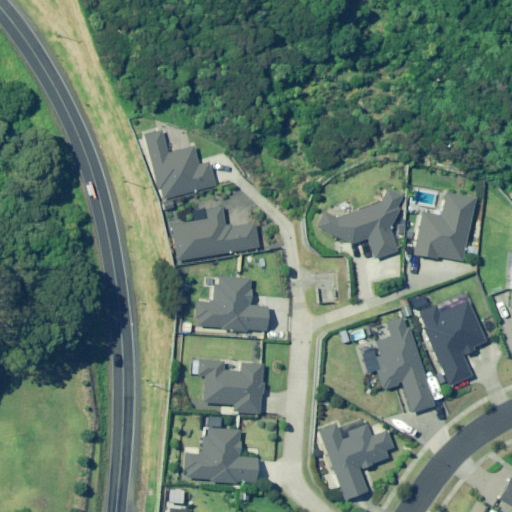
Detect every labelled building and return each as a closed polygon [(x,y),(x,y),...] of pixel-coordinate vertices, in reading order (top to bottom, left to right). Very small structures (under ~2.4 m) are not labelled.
[(160,127),(140,133),(160,200),(215,184),(208,160),(199,163),(193,143),(167,151),(160,127)] [(323,210),(314,225),(349,244),(366,238),(373,258),(395,251),(387,227),(397,208),(393,205),(399,195),(383,187),(381,190),(377,188),(372,197),(377,200),(337,216),(323,210)] [(462,261),(473,197),(442,192),(438,215),(420,212),(413,254),(435,258),(436,256),(462,261)] [(168,222),(174,259),(257,247),(253,221),(230,224),(230,221),(224,222),(221,205),(204,208),(205,216),(168,222)] [(478,247),(467,246),(466,257),(477,258),(478,247)] [(196,318),(195,325),(220,327),(219,330),(246,331),(246,329),(265,330),(266,306),(250,305),(250,288),(248,288),(248,278),(216,276),(216,282),(211,282),(210,302),(194,301),(193,318),(196,318)] [(427,290),(406,300),(448,386),(471,374),(461,354),(485,342),(464,299),(438,312),(427,290)] [(435,404),(410,328),(406,329),(401,316),(385,321),(389,335),(373,341),(377,353),(373,354),(378,370),(374,371),(381,391),(397,386),(396,383),(399,382),(409,412),(435,404)] [(197,375),(203,376),(202,402),(232,403),(232,413),(258,414),(259,393),(263,393),(263,382),(260,382),(261,362),(240,362),(240,368),(223,368),(224,360),(197,360),(197,375)] [(334,422),(317,429),(344,500),(365,491),(357,470),(387,458),(385,452),(394,449),(386,428),(371,434),(366,422),(345,430),(347,436),(340,439),(334,422)] [(185,470),(185,478),(210,479),(210,482),(236,483),(236,481),(256,482),(257,457),(239,456),(240,429),(206,427),(206,435),(201,435),(200,450),(198,450),(197,454),(184,453),(183,470),(185,470)] [(511,479),(509,477),(496,499),(511,508),(511,479)] [(250,488),(238,487),(238,500),(249,501),(250,488)]
